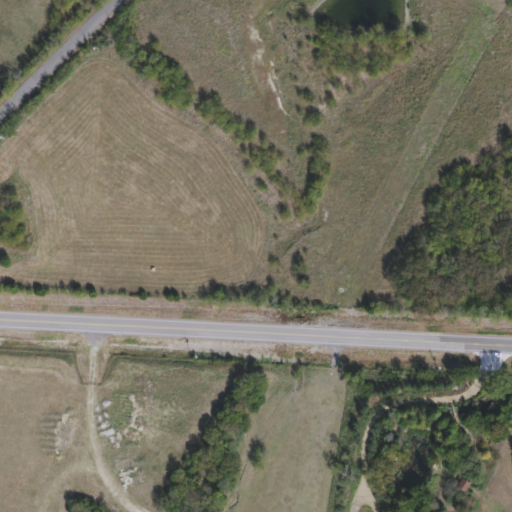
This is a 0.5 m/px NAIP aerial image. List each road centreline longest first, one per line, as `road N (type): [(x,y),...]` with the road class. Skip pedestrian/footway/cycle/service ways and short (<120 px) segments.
road 1 (secondary): [(511,345),(0,319)]
road 2 (residential): [(0,119),(119,0)]
